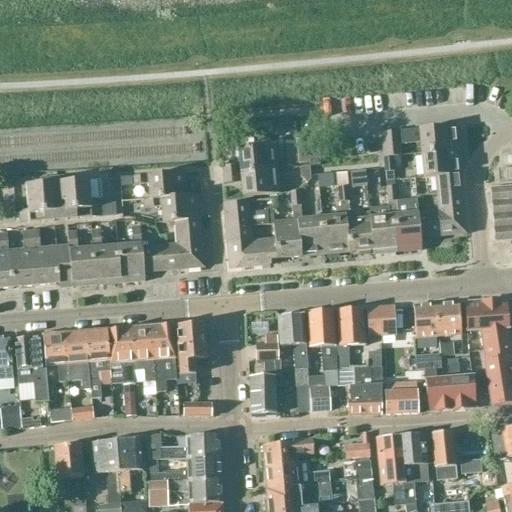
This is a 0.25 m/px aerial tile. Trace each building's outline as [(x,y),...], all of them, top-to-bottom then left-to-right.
[(277,148),(299,148),(299,126),(276,126),(277,148)] [(421,155),(458,152),(456,127),(381,134),(384,159),(393,158),(401,157),(400,146),(420,144),(421,155)] [(244,174),(277,171),(274,147),(238,150),(239,166),(243,165),(244,174)] [(424,179),(435,178),(461,176),(458,152),(421,155),(424,179)] [(393,158),(384,159),(385,174),(394,173),(393,158)] [(371,175),(371,159),(353,159),(353,175),(371,175)] [(334,174),(349,171),(347,160),(333,162),(334,174)] [(222,168),(223,176),(236,175),(235,166),(222,168)] [(500,184),(511,183),(511,169),(498,171),(500,184)] [(242,199),(280,195),(289,194),(288,189),(279,190),(277,171),(244,174),(245,182),(241,183),(242,199)] [(148,186),(149,200),(186,198),(184,174),(130,178),(131,187),(148,186)] [(333,175),(334,190),(339,189),(340,203),(348,203),(345,174),(333,175)] [(237,184),(236,175),(223,176),(224,185),(237,184)] [(463,206),(461,176),(435,178),(439,212),(439,214),(464,212),(463,206)] [(73,177),(56,178),(59,221),(80,220),(77,183),(74,183),(73,177)] [(59,221),(56,178),(39,179),(40,185),(36,186),(39,223),(59,221)] [(88,182),(77,183),(80,220),(100,218),(99,205),(90,206),(88,182)] [(39,223),(36,186),(25,187),(27,211),(18,212),(19,225),(39,223)] [(145,200),(143,187),(123,192),(125,205),(145,200)] [(386,188),(388,203),(397,202),(395,187),(386,188)] [(511,188),(492,190),(493,203),(511,201),(511,188)] [(292,208),(301,207),(300,193),(291,193),(292,208)] [(186,198),(149,200),(142,201),(143,210),(161,208),(162,224),(175,223),(198,221),(197,197),(186,198)] [(416,201),(397,203),(398,217),(393,217),(397,254),(414,253),(414,248),(421,247),(420,240),(419,228),(417,215),(416,201)] [(511,215),(511,201),(493,203),(494,216),(511,215)] [(370,215),(373,252),(379,251),(380,256),(397,254),(393,217),(398,217),(397,203),(397,202),(388,203),(388,208),(369,210),(369,215),(370,215)] [(273,225),(274,225),(272,209),(265,210),(265,213),(250,214),(249,203),(223,205),(227,246),(253,244),(252,243),(251,228),(274,226),(273,225)] [(335,219),(322,220),(325,256),(343,255),(342,252),(349,251),(346,217),(350,217),(348,203),(340,203),(341,210),(334,210),(335,219)] [(298,222),(303,222),(301,207),(292,208),(293,223),(274,225),(273,225),(274,226),(275,241),(276,240),(277,261),(302,259),(301,255),(298,222)] [(465,236),(464,212),(439,214),(439,212),(417,215),(419,228),(424,228),(425,240),(465,236)] [(369,215),(350,217),(346,217),(349,251),(357,250),(357,254),(373,252),(370,215),(369,215)] [(511,228),(511,215),(494,216),(495,230),(511,228)] [(308,258),(325,256),(322,220),(303,222),(298,222),(301,255),(308,255),(308,258)] [(202,270),(198,221),(175,223),(177,246),(179,272),(202,270)] [(133,247),(117,248),(120,285),(144,283),(144,274),(142,249),(140,228),(132,229),(133,247)] [(511,241),(511,228),(495,230),(497,243),(511,241)] [(92,232),(93,250),(96,287),(120,285),(117,248),(102,249),(100,231),(92,232)] [(38,232),(31,233),(35,287),(59,286),(56,248),(40,250),(38,232)] [(35,287),(31,233),(22,234),(23,251),(8,252),(11,289),(35,287)] [(77,233),(68,234),(69,247),(72,285),(72,289),(96,287),(93,250),(78,251),(77,233)] [(0,290),(11,289),(8,252),(7,235),(0,235),(0,290)] [(270,262),(277,261),(276,240),(275,241),(252,243),(253,244),(227,246),(229,271),(270,267),(270,262)] [(179,272),(177,246),(142,249),(144,274),(179,272)] [(483,304),(465,305),(467,334),(482,333),(483,346),(510,342),(508,331),(509,331),(507,302),(499,302),(483,303),(483,304)] [(459,305),(436,307),(438,339),(461,337),(459,305)] [(438,339),(436,307),(414,308),(416,341),(438,339)] [(396,337),(394,309),(364,311),(365,339),(396,337)] [(337,313),(339,348),(335,348),(336,359),(338,359),(338,372),(349,371),(349,349),(353,348),(352,350),(354,349),(354,348),(361,348),(361,349),(362,349),(362,348),(366,348),(364,311),(337,313)] [(322,372),(338,372),(338,359),(336,359),(335,348),(333,313),(308,315),(310,350),(321,349),(322,361),(321,361),(322,372)] [(294,372),(308,371),(303,317),(290,318),(288,315),(284,316),(282,319),(277,319),(280,349),(292,348),(294,372)] [(162,329),(151,329),(155,384),(156,394),(166,394),(165,383),(177,382),(172,328),(170,328),(168,326),(163,326),(162,329)] [(204,327),(177,329),(181,387),(196,385),(194,361),(207,361),(204,327)] [(132,331),(130,331),(133,373),(134,373),(144,372),(145,385),(155,384),(151,329),(141,330),(139,328),(135,329),(132,331)] [(122,365),(124,386),(134,385),(134,373),(133,373),(130,331),(120,332),(117,330),(113,330),(111,332),(107,333),(111,366),(122,365)] [(111,366),(107,333),(105,333),(105,331),(97,331),(98,334),(86,335),(90,391),(91,398),(91,401),(101,400),(99,381),(99,374),(111,373),(110,367),(111,367),(111,366)] [(90,391),(86,335),(76,336),(75,333),(68,334),(68,336),(65,336),(69,383),(82,382),(83,392),(90,391)] [(69,383),(65,336),(54,337),(53,335),(46,336),(46,338),(43,338),(45,368),(58,367),(59,384),(69,383)] [(48,403),(47,388),(45,368),(41,368),(39,344),(32,344),(31,340),(28,341),(23,337),(17,341),(14,342),(17,371),(32,369),(35,405),(48,403)] [(256,363),(264,362),(264,378),(250,378),(250,387),(251,416),(276,415),(275,387),(281,387),(281,362),(278,362),(277,337),(265,337),(265,347),(256,347),(256,363)] [(0,381),(13,381),(9,341),(7,340),(0,340),(0,381)] [(511,356),(510,342),(483,346),(484,363),(483,363),(487,376),(472,378),(472,379),(473,379),(473,389),(511,381),(511,356)] [(435,357),(418,358),(419,372),(436,371),(435,357)] [(448,368),(449,381),(452,413),(469,411),(477,410),(476,398),(474,398),(473,389),(473,379),(472,379),(460,380),(458,360),(447,361),(448,368)] [(348,417),(348,418),(381,417),(381,370),(372,370),(372,371),(356,371),(358,390),(346,390),(348,417)] [(425,372),(426,382),(429,414),(436,413),(436,414),(452,413),(449,381),(437,382),(436,372),(425,372)] [(511,381),(473,389),(474,398),(476,398),(491,397),(492,411),(511,408),(511,381)] [(124,386),(126,418),(136,418),(134,385),(124,386)] [(417,394),(416,394),(416,385),(385,386),(385,389),(386,417),(417,416),(417,394)] [(329,387),(309,388),(310,414),(330,413),(329,387)] [(298,415),(309,414),(308,388),(297,389),(298,415)] [(23,398),(1,398),(2,420),(23,419),(23,398)] [(212,406),(184,406),(184,418),(212,418),(212,406)] [(94,421),(93,409),(72,411),(73,423),(94,421)] [(501,460),(504,488),(511,486),(511,464),(510,465),(509,460),(511,459),(511,428),(502,430),(503,435),(492,437),(495,461),(501,460)] [(432,435),(436,470),(437,483),(457,481),(452,434),(432,435)] [(370,459),(368,435),(363,435),(364,446),(344,448),(346,461),(370,459)] [(424,436),(400,438),(404,477),(404,485),(406,501),(407,507),(407,508),(416,507),(414,485),(418,485),(416,468),(427,467),(424,436)] [(220,460),(219,437),(186,438),(187,451),(161,451),(160,437),(147,439),(149,462),(187,461),(220,460)] [(404,477),(400,438),(377,440),(379,471),(381,488),(393,487),(394,508),(407,507),(406,501),(404,485),(404,477)] [(140,441),(116,443),(119,493),(129,492),(127,474),(142,472),(140,441)] [(263,447),(266,471),(297,468),(297,465),(296,458),(313,456),(311,442),(295,442),(295,445),(263,447)] [(109,506),(101,507),(98,507),(97,511),(120,511),(120,505),(119,493),(116,443),(92,445),(94,477),(106,475),(109,506)] [(67,480),(83,479),(80,446),(55,448),(59,497),(68,496),(67,480)] [(150,475),(151,486),(153,485),(167,485),(167,484),(221,483),(220,460),(187,461),(187,473),(165,474),(165,475),(150,475)] [(308,463),(297,465),(297,468),(266,471),(268,492),(299,489),(300,487),(330,484),(329,473),(309,475),(308,463)] [(222,506),(221,483),(167,484),(167,485),(153,485),(151,486),(148,486),(149,510),(168,509),(168,494),(189,494),(189,507),(222,506)] [(267,492),(268,511),(293,511),(302,511),(301,509),(301,499),(331,496),(330,484),(300,487),(299,489),(268,492),(267,492)] [(511,486),(504,488),(501,488),(506,511),(511,509),(511,486)] [(499,511),(498,503),(485,506),(482,507),(483,511),(482,511),(499,511)]
